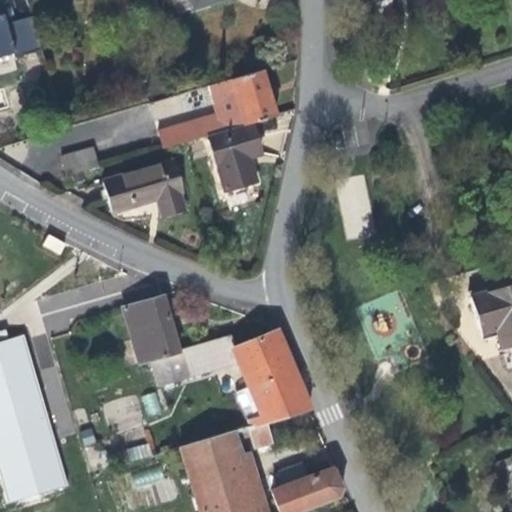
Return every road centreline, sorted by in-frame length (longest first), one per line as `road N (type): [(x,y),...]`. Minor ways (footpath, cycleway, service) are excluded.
road 1 (residential): [(0,178),(98,233),(237,290),(275,291)]
road 2 (residential): [(275,291),(370,511)]
road 3 (residential): [(317,98),(274,265),(275,291)]
road 4 (residential): [(405,106),(435,230)]
